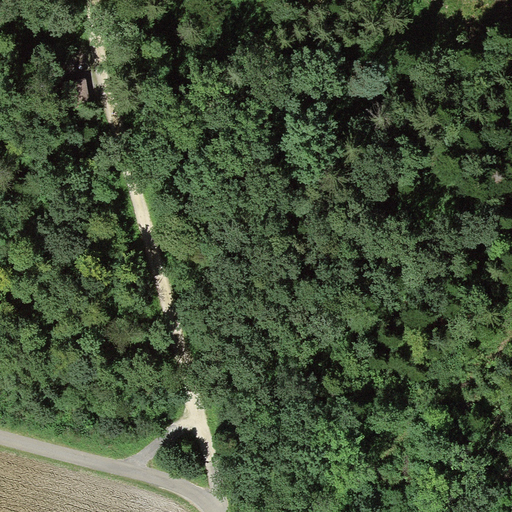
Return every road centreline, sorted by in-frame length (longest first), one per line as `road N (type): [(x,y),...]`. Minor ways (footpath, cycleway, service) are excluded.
road 1 (track): [(216,511),(112,117),(91,0)]
road 2 (track): [(0,437),(165,482),(212,511)]
